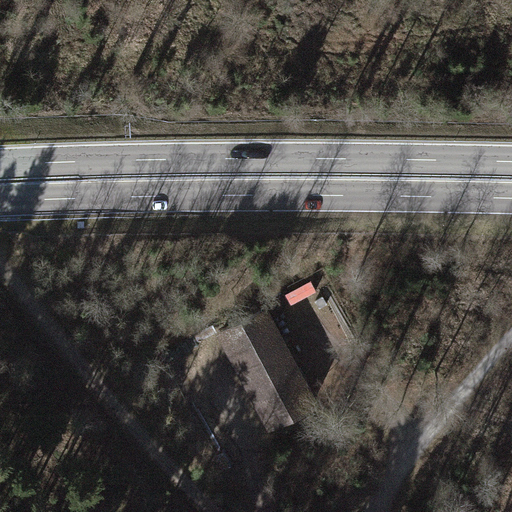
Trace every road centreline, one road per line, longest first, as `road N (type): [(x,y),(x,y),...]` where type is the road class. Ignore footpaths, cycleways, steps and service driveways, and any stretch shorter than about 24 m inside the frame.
road 1 (trunk): [(0,201),(511,198)]
road 2 (trunk): [(511,162),(0,164)]
road 3 (track): [(211,511),(109,401),(0,260)]
road 4 (track): [(511,337),(374,511)]
road 5 (track): [(266,511),(241,433),(199,352)]
